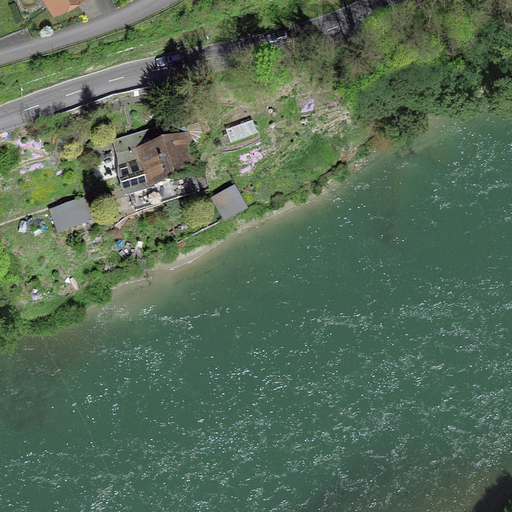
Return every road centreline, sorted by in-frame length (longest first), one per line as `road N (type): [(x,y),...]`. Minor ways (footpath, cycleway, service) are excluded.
road 1 (secondary): [(0,116),(134,73),(330,30),(392,0)]
road 2 (residential): [(161,0),(0,60)]
